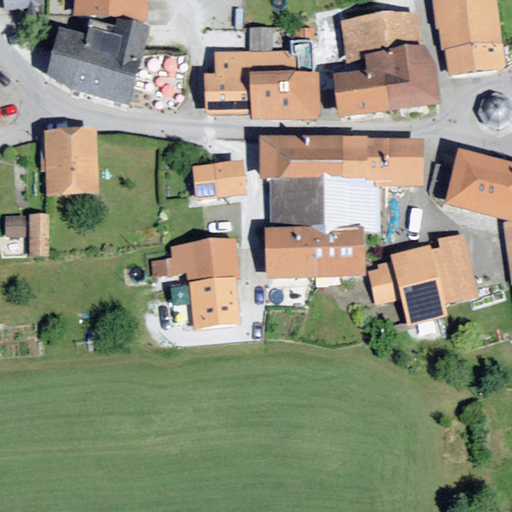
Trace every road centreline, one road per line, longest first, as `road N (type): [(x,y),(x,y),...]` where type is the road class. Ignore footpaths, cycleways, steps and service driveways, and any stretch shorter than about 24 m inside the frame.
road 1 (tertiary): [(54,102),(98,119),(274,138),(470,130)]
road 2 (residential): [(469,108),(445,89),(420,0)]
